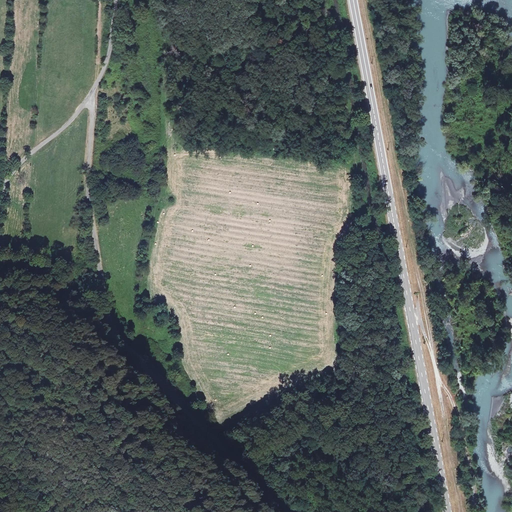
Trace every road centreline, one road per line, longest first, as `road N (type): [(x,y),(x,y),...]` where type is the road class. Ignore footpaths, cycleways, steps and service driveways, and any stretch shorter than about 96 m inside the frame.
road 1 (track): [(363,0),(459,511)]
road 2 (primary): [(352,0),(446,511)]
road 3 (unclassified): [(296,511),(250,476),(110,323),(87,177),(92,97)]
road 4 (track): [(140,361),(139,293),(159,200),(160,15)]
road 5 (unclassified): [(92,97),(15,167),(0,197)]
road 6 (track): [(476,511),(454,406),(437,384)]
